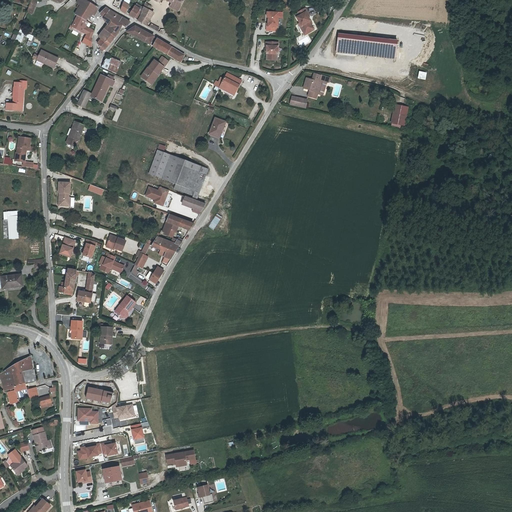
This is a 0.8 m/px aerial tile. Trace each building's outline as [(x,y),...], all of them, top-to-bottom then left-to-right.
[(34,2),(29,0),(23,15),(28,17),(34,2)] [(68,0),(60,8),(74,16),(78,6),(74,3),(68,0)] [(78,6),(74,16),(73,17),(76,18),(84,23),(88,14),(91,7),(79,0),(75,0),(74,3),(78,6)] [(149,0),(150,1),(157,4),(158,0),(159,0),(169,5),(168,6),(173,8),(177,7),(179,2),(178,0),(149,0)] [(178,0),(179,2),(177,7),(173,8),(168,6),(167,9),(175,13),(181,0),(178,0)] [(122,4),(118,11),(123,14),(126,7),(122,4)] [(151,8),(143,4),(141,9),(148,13),(151,8)] [(140,12),(132,7),(127,16),(132,20),(135,22),(139,16),(140,12)] [(100,20),(103,16),(106,12),(101,9),(100,10),(95,16),(100,20)] [(140,12),(139,16),(147,22),(151,15),(148,13),(141,9),(140,12)] [(103,16),(115,25),(119,19),(106,11),(106,12),(103,16)] [(100,20),(104,24),(109,27),(104,33),(112,39),(120,28),(115,25),(103,16),(100,20)] [(139,16),(135,22),(144,27),(147,22),(139,16)] [(296,29),(302,41),(310,37),(307,31),(305,28),(307,28),(304,23),(301,16),(295,19),(296,22),(293,23),(296,29)] [(280,18),(265,17),(264,22),(266,22),(265,31),(263,31),(263,35),(271,36),(271,32),(274,32),(275,23),(279,23),(280,18)] [(85,37),(90,39),(92,33),(85,30),(82,28),(84,23),(76,18),(70,30),(82,36),(83,35),(85,37)] [(119,19),(115,25),(120,28),(121,29),(122,30),(127,24),(119,19)] [(109,27),(104,24),(95,38),(99,41),(104,33),(109,27)] [(144,46),(148,38),(130,28),(127,30),(124,32),(121,35),(144,46)] [(19,29),(15,40),(21,42),(25,31),(19,29)] [(112,39),(104,33),(99,41),(95,47),(98,49),(96,53),(100,55),(112,39)] [(395,58),(396,38),(337,33),(335,53),(395,58)] [(80,44),(90,49),(89,42),(90,39),(85,37),(80,44)] [(154,41),(150,49),(163,57),(167,49),(154,41)] [(272,59),(273,47),(261,46),(261,50),(260,58),(272,59)] [(181,57),(167,49),(163,57),(177,64),(179,62),(181,57)] [(40,61),(39,64),(50,69),(55,60),(38,52),(34,59),(40,61)] [(97,67),(111,73),(117,62),(104,57),(97,67)] [(154,77),(157,79),(162,71),(152,64),(147,70),(146,69),(138,80),(147,86),(154,77)] [(230,88),(235,90),(240,80),(225,73),(218,87),(228,92),(230,88)] [(112,81),(99,75),(87,96),(98,101),(106,86),(109,87),(112,81)] [(308,81),(305,90),(309,91),(312,92),(312,94),(317,95),(322,97),(325,83),(327,84),(329,80),(320,77),(313,76),(311,81),(308,81)] [(150,88),(157,79),(154,77),(147,86),(150,88)] [(23,80),(17,80),(17,82),(11,83),(12,88),(11,88),(12,96),(13,104),(6,105),(7,111),(18,110),(17,103),(20,102),(20,97),(22,97),(21,87),(24,87),(23,80)] [(87,94),(80,91),(74,101),(81,105),(87,94)] [(312,92),(309,91),(307,98),(315,100),(317,95),(312,94),(312,92)] [(299,107),(301,100),(291,97),(289,104),(299,107)] [(388,127),(401,129),(405,110),(392,108),(388,127)] [(224,122),(213,118),(207,134),(218,138),(224,122)] [(69,129),(70,130),(65,144),(73,147),(81,126),(71,122),(69,129)] [(21,164),(22,164),(24,151),(23,151),(24,148),(27,149),(28,140),(16,138),(14,154),(17,154),(17,158),(15,157),(14,163),(21,164)] [(205,170),(155,152),(146,175),(173,185),(179,187),(178,192),(190,197),(190,198),(194,199),(205,170)] [(55,207),(64,207),(65,199),(65,194),(66,194),(66,183),(54,183),(54,193),(55,193),(55,207)] [(166,192),(157,189),(156,193),(146,189),(143,198),(153,202),(151,205),(160,208),(166,192)] [(203,206),(183,199),(179,207),(193,212),(199,214),(204,207),(203,206)] [(208,226),(213,230),(222,217),(216,213),(208,226)] [(188,233),(192,225),(169,217),(165,223),(168,224),(163,233),(162,235),(169,238),(172,233),(173,234),(177,228),(188,233)] [(14,218),(4,218),(5,240),(16,240),(14,218)] [(105,245),(112,249),(111,250),(120,253),(125,244),(110,237),(105,245)] [(72,242),(61,239),(56,256),(67,259),(72,242)] [(173,247),(155,239),(149,248),(164,254),(162,259),(169,262),(178,248),(173,247)] [(93,243),(83,240),(82,244),(83,244),(80,256),(89,258),(93,243)] [(177,240),(173,247),(178,248),(181,244),(181,243),(177,240)] [(142,245),(137,255),(141,257),(146,247),(142,245)] [(100,266),(98,271),(105,274),(106,270),(116,275),(120,268),(110,263),(113,258),(106,255),(104,259),(102,258),(100,257),(98,261),(97,264),(98,265),(100,266)] [(131,266),(138,270),(142,262),(135,259),(131,266)] [(38,270),(38,261),(23,261),(23,266),(30,266),(30,270),(38,270)] [(156,269),(147,282),(154,286),(162,273),(156,269)] [(69,296),(73,270),(64,270),(61,288),(56,288),(56,293),(60,294),(60,295),(69,296)] [(90,294),(92,277),(88,277),(89,273),(86,271),(83,293),(90,294)] [(0,289),(19,287),(18,277),(0,278),(0,289)] [(90,294),(76,292),(75,303),(89,304),(90,294)] [(123,315),(126,312),(127,313),(133,305),(125,298),(113,314),(117,317),(117,321),(124,320),(123,315)] [(69,333),(71,333),(71,342),(80,342),(81,334),(79,333),(80,325),(69,325),(69,333)] [(108,338),(110,337),(110,330),(99,330),(98,346),(108,346),(108,338)] [(6,372),(0,374),(0,376),(4,391),(10,390),(14,389),(14,386),(26,384),(37,381),(34,369),(33,369),(32,355),(16,363),(5,370),(6,372)] [(14,389),(10,390),(10,391),(7,392),(10,404),(19,402),(17,392),(27,389),(26,384),(14,386),(14,389)] [(49,388),(45,385),(28,390),(30,399),(39,398),(50,395),(49,388)] [(112,392),(88,386),(85,398),(110,403),(111,402),(113,402),(115,396),(112,395),(112,392)] [(50,395),(39,398),(41,408),(53,406),(52,403),(50,395)] [(133,404),(118,407),(117,403),(112,406),(114,419),(118,418),(119,420),(135,417),(133,404)] [(6,408),(7,410),(10,416),(15,415),(12,406),(6,408)] [(92,411),(92,408),(78,408),(78,421),(80,421),(80,425),(88,425),(88,422),(90,422),(90,424),(99,424),(99,411),(92,411)] [(110,418),(102,420),(104,426),(112,424),(110,418)] [(134,440),(144,438),(141,424),(131,426),(134,440)] [(53,448),(50,440),(48,440),(45,432),(44,432),(43,427),(31,431),(35,444),(38,443),(38,445),(35,446),(36,452),(53,448)] [(29,450),(27,441),(18,444),(21,452),(29,450)] [(116,443),(110,444),(110,442),(101,444),(103,455),(107,454),(107,456),(118,454),(116,443)] [(100,443),(97,444),(97,446),(85,448),(85,446),(80,447),(81,450),(77,451),(79,460),(88,459),(88,458),(99,456),(98,454),(102,453),(100,443)] [(15,449),(7,455),(9,457),(13,463),(10,465),(18,476),(25,470),(24,469),(28,466),(15,449)] [(166,455),(167,465),(176,463),(176,467),(187,466),(186,461),(196,459),(194,450),(166,455)] [(133,457),(120,459),(122,467),(135,464),(133,457)] [(105,483),(122,480),(120,466),(102,469),(105,483)] [(90,471),(87,472),(86,469),(76,471),(78,483),(83,482),(83,483),(92,482),(90,471)] [(141,485),(149,483),(147,472),(139,474),(141,485)] [(196,490),(199,499),(201,498),(203,506),(212,503),(210,496),(208,496),(206,487),(205,487),(204,481),(199,482),(201,488),(196,490)] [(33,511),(38,507),(40,509),(48,501),(40,494),(33,502),(32,501),(25,508),(28,511),(33,511)] [(172,503),(174,511),(183,509),(187,508),(185,499),(172,503)] [(149,511),(147,502),(130,507),(131,511),(149,511)]
